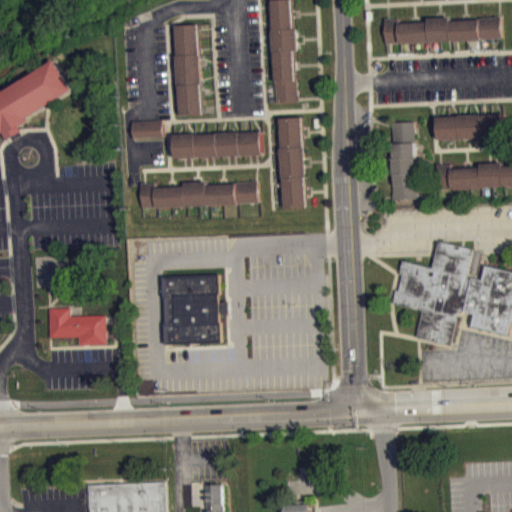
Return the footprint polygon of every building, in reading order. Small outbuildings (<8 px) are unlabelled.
[(300,100),(299,98),(299,79),(297,79),(296,66),(296,61),(296,50),(299,50),(298,47),(298,30),(298,27),(295,27),(294,16),(294,9),(294,0),(274,0),(274,2),(275,25),(275,30),(276,49),(276,55),(277,73),(278,93),(278,101),(300,100)] [(385,17),(388,17),(392,17),(392,18),(400,18),(400,22),(412,22),(418,21),(430,20),(430,17),(437,16),(444,16),(451,16),(452,20),(464,19),(470,19),(482,18),(481,17),(497,16),(496,14),(500,14),(502,14),(504,36),(387,43),(385,17)] [(179,24),(180,35),(180,43),(181,64),(181,73),(182,94),(182,103),(183,113),(205,113),(203,78),(202,57),(202,47),(201,27),(201,23),(179,24)] [(0,92),(0,134),(6,131),(10,138),(24,130),(21,125),(31,120),(29,117),(49,105),(74,90),(56,59),(0,92)] [(439,117),(440,137),(442,137),(457,137),(464,136),(478,135),(486,135),(498,134),(506,134),(505,113),(483,115),(483,113),(460,114),(460,115),(439,117)] [(282,117),(282,121),(283,142),(283,150),(284,173),(284,178),(286,178),(287,181),(287,201),(288,205),(309,204),(308,193),(308,185),(307,164),(307,155),(306,134),(306,125),(305,116),(282,117)] [(134,120),(135,137),(165,135),(164,121),(164,119),(134,120)] [(415,120),(417,157),(416,157),(417,172),(417,187),(418,198),(395,199),(395,194),(395,192),(394,178),(394,174),(393,158),(392,143),(395,142),(394,121),(415,120)] [(175,135),(177,135),(195,134),(198,133),(198,135),(220,134),(220,132),(222,132),(239,132),(242,131),(242,133),(261,132),(263,132),(264,154),(257,154),(250,154),(235,155),(228,155),(213,156),(206,156),(191,157),(185,158),(176,158),(175,135)] [(438,163),(440,189),(511,185),(511,165),(505,166),(504,161),(497,161),(490,162),(483,162),(483,166),(471,167),(465,167),(453,168),(452,162),(442,163),(438,163)] [(143,182),(146,182),(157,181),(157,187),(170,186),(176,186),(188,185),(187,182),(194,181),(201,181),(209,181),(210,184),(221,183),(227,183),(238,183),(238,181),(253,180),(253,179),(258,178),(260,178),(261,201),(144,206),(143,182)] [(406,258),(433,265),(436,266),(442,239),(477,249),(470,274),(486,279),(489,265),(511,270),(511,324),(510,333),(475,325),(477,314),(464,311),(461,310),(452,344),(419,336),(425,309),(395,302),(399,289),(402,290),(407,274),(402,273),(406,258)] [(166,275),(169,343),(224,341),(222,273),(166,275)] [(52,308),(52,336),(81,335),(81,343),(87,343),(109,342),(108,318),(108,313),(77,314),(72,314),(72,307),(52,308)] [(167,479),(168,511),(91,511),(90,482),(167,479)] [(208,511),(207,482),(224,481),(225,511),(208,511)] [(312,500),(312,511),(284,511),(284,505),(289,505),(289,501),(312,500)]
